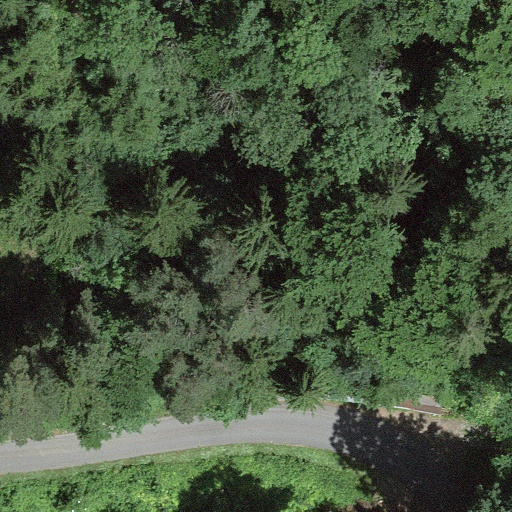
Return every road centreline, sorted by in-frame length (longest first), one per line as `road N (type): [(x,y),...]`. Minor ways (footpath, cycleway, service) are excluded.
road 1 (unclassified): [(464,511),(414,466),(360,434),(255,421),(0,460)]
road 2 (track): [(511,452),(480,435),(413,421),(360,434)]
